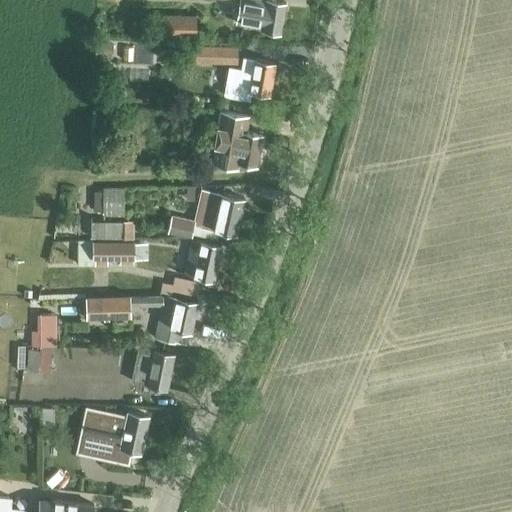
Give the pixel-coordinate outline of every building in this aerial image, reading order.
[(242,0),(239,22),(263,26),(262,28),(281,31),(286,1),(280,0),(242,0)] [(194,15),(162,15),(161,33),(194,33),(194,15)] [(130,50),(160,50),(160,33),(130,34),(130,50)] [(196,61),(236,62),(237,46),(197,45),(196,61)] [(250,90),(269,94),(274,62),(243,56),(241,68),(229,66),(224,94),(249,99),(250,90)] [(96,107),(114,107),(115,97),(97,97),(96,107)] [(238,161),(256,164),(262,133),(245,131),(247,114),(219,110),(211,161),(237,166),(238,161)] [(96,112),(96,124),(127,124),(127,112),(96,112)] [(116,132),(98,136),(102,151),(119,146),(116,132)] [(172,180),(203,182),(203,172),(173,170),(172,180)] [(102,171),(101,196),(135,198),(136,173),(102,171)] [(221,193),(201,189),(194,220),(175,216),(171,232),(191,236),(192,232),(217,238),(219,229),(236,232),(243,198),(221,193)] [(71,220),(86,221),(87,199),(73,198),(71,220)] [(134,202),(88,202),(88,219),(133,219),(134,202)] [(123,220),(92,219),(92,237),(123,237),(123,220)] [(119,264),(134,264),(134,239),(77,239),(77,275),(93,275),(93,259),(119,259),(119,264)] [(186,276),(213,282),(222,247),(194,241),(186,276)] [(189,331),(191,332),(198,304),(166,294),(132,294),(87,296),(87,317),(101,317),(101,321),(111,321),(111,316),(131,316),(130,305),(165,304),(164,306),(159,323),(156,337),(167,340),(167,338),(185,343),(189,331)] [(66,330),(68,297),(47,296),(46,311),(41,311),(40,328),(66,330)] [(43,374),(49,375),(50,354),(45,354),(46,348),(28,347),(26,386),(43,387),(43,374)] [(157,351),(157,352),(141,350),(135,382),(151,385),(172,388),(177,354),(157,351)] [(82,423),(76,451),(98,455),(98,451),(127,458),(129,449),(139,451),(148,415),(127,410),(126,414),(94,407),(90,425),(82,423)] [(0,510),(10,511),(11,496),(0,496),(0,510)] [(38,496),(36,511),(93,511),(95,507),(95,503),(38,496)]
